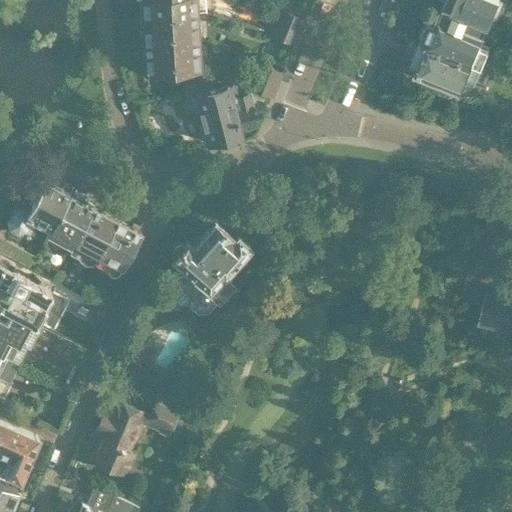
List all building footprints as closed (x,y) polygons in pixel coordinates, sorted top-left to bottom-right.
[(145,13),(145,14),(196,13),(195,0),(144,0),(145,0),(142,3),(143,10),(145,13)] [(508,0),(445,0),(443,5),(488,22),(489,23),(495,8),(504,12),(508,0)] [(428,19),(420,39),(482,64),(490,45),(480,41),(488,22),(443,5),(436,23),(428,19)] [(276,8),(271,20),(298,31),(304,19),(276,8)] [(196,13),(145,14),(146,28),(143,31),(144,37),(146,40),(146,43),(197,41),(196,13)] [(298,31),(271,20),(266,32),(294,43),(298,31)] [(476,79),(482,64),(420,39),(412,59),(420,62),(417,69),(461,88),(466,75),(476,79)] [(197,41),(146,43),(147,55),(144,58),(144,65),(147,68),(147,75),(162,74),(163,71),(198,70),(197,41)] [(288,45),(282,43),(279,51),(284,53),(288,45)] [(254,61),(249,73),(276,84),(281,72),(254,61)] [(383,65),(376,81),(386,85),(392,69),(383,65)] [(276,84),(249,73),(244,85),(271,96),(276,84)] [(208,89),(197,92),(198,95),(196,97),(200,112),(203,113),(205,120),(203,122),(207,137),(210,138),(210,141),(236,134),(235,129),(255,124),(250,106),(249,106),(245,93),(233,96),(229,84),(218,87),(216,78),(206,81),(208,89)] [(53,184),(36,175),(25,191),(33,195),(26,209),(19,205),(11,207),(5,220),(6,227),(14,231),(22,228),(41,239),(47,227),(66,191),(53,184)] [(230,185),(233,193),(243,189),(240,181),(230,185)] [(83,200),(66,191),(47,227),(71,240),(90,203),(83,200)] [(114,216),(90,203),(71,240),(95,252),(114,216)] [(130,225),(114,216),(95,252),(105,257),(100,266),(103,268),(104,271),(112,275),(117,273),(140,229),(130,224),(130,225)] [(223,270),(232,260),(236,264),(246,253),(242,249),(246,245),(233,234),(230,238),(226,235),(227,234),(212,220),(190,244),(184,239),(181,243),(178,241),(174,241),(169,246),(170,250),(173,253),(169,257),(176,264),(165,277),(184,295),(184,304),(190,310),(201,310),(212,298),(211,295),(209,293),(212,290),(215,293),(223,283),(221,281),(227,274),(223,270)] [(41,304),(48,291),(45,289),(50,279),(37,273),(32,282),(12,272),(14,268),(2,262),(0,266),(0,265),(0,306),(33,323),(42,305),(41,304)] [(511,296),(503,295),(491,292),(496,270),(469,264),(461,298),(484,303),(479,322),(481,323),(481,321),(498,325),(497,328),(511,331),(511,296)] [(184,295),(165,277),(156,285),(176,303),(184,295)] [(41,328),(33,323),(0,306),(0,355),(0,356),(16,364),(27,345),(31,347),(41,328)] [(74,361),(62,385),(65,387),(77,363),(74,361)] [(105,405),(98,422),(94,431),(99,433),(93,449),(103,453),(100,462),(123,472),(131,452),(126,450),(131,438),(134,437),(140,423),(139,420),(142,412),(170,424),(176,409),(155,399),(149,413),(114,398),(110,408),(105,405)] [(0,472),(18,481),(26,463),(38,436),(0,418),(0,472)] [(0,509),(6,511),(12,497),(13,497),(16,488),(0,481),(0,509)] [(107,507),(119,511),(135,511),(138,505),(113,494),(107,507)] [(81,503),(77,511),(105,511),(80,502),(81,503)]
